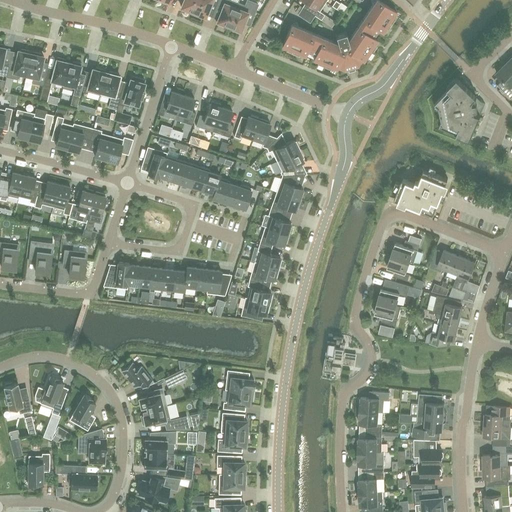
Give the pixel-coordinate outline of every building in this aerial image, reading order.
[(197,0),(183,0),(181,7),(184,8),(184,10),(189,13),(192,11),(193,11),(197,0)] [(218,0),(197,0),(193,11),(194,12),(195,15),(200,17),(202,15),(205,16),(211,3),(216,5),(218,0)] [(224,24),(228,26),(238,3),(230,0),(218,0),(216,5),(215,5),(222,8),(217,21),(218,22),(217,24),(223,26),(224,24)] [(238,3),(228,26),(233,27),(232,30),(238,32),(239,30),(240,31),(248,12),(253,15),(258,4),(247,0),(246,0),(245,5),(238,3)] [(353,67),(354,70),(355,70),(354,67),(358,66),(362,60),(363,60),(366,56),(369,58),(377,46),(375,44),(377,40),(373,37),(379,29),(383,32),(385,28),(388,30),(396,17),(394,16),(396,12),(379,0),(375,0),(348,41),(346,32),(336,35),(338,43),(291,23),(282,46),(286,48),(285,50),(299,56),(300,53),(305,55),(307,51),(315,55),(314,59),(318,61),(317,64),(331,69),(332,67),(336,68),(337,67),(344,70),(353,67)] [(325,2),(322,0),(303,0),(314,7),(310,12),(312,13),(321,19),(325,14),(319,11),(325,2)] [(339,2),(335,0),(332,5),(336,8),(342,12),(346,6),(340,1),(339,2)] [(312,13),(310,12),(303,7),(298,14),(307,20),(312,13)] [(0,74),(6,75),(8,65),(9,61),(3,59),(6,47),(3,47),(4,45),(0,43),(0,74)] [(18,75),(25,76),(31,51),(21,49),(21,51),(18,50),(14,66),(8,65),(6,75),(6,77),(17,79),(18,75)] [(31,51),(25,76),(33,78),(32,82),(43,85),(46,73),(40,72),(43,56),(41,55),(41,53),(31,51)] [(63,83),(69,62),(65,61),(66,59),(57,57),(51,80),(63,83)] [(72,63),(69,62),(63,83),(62,87),(74,90),(73,93),(80,94),(82,89),(84,81),(84,80),(86,70),(80,69),(81,63),(73,61),(72,63)] [(511,70),(505,64),(503,67),(501,66),(496,71),(497,72),(497,73),(505,81),(500,87),(511,97),(511,96),(511,70)] [(82,89),(100,94),(106,72),(104,71),(104,69),(95,67),(95,69),(93,68),(89,81),(84,80),(84,81),(82,89)] [(116,109),(118,103),(121,90),(116,88),(120,76),(117,75),(118,73),(109,71),(109,73),(106,72),(100,94),(111,97),(108,107),(116,109)] [(123,83),(121,90),(118,103),(123,105),(124,101),(138,105),(140,97),(141,98),(144,90),(143,90),(145,83),(144,82),(145,79),(132,76),(132,79),(130,78),(129,84),(123,83)] [(435,102),(437,103),(438,102),(441,105),(442,111),(440,112),(441,114),(442,113),(444,120),(442,123),(441,122),(440,124),(457,132),(457,133),(458,134),(459,132),(471,137),(485,104),(459,78),(450,87),(449,86),(447,87),(449,88),(435,102)] [(43,86),(39,100),(47,102),(50,88),(43,86)] [(182,95),(171,91),(167,104),(161,102),(158,114),(175,119),(182,95)] [(194,98),(182,95),(175,119),(192,125),(195,113),(190,111),(194,98)] [(208,123),(214,125),(221,107),(220,106),(221,104),(212,101),(211,103),(209,103),(205,116),(199,114),(196,126),(206,129),(208,123)] [(0,132),(3,119),(9,120),(12,108),(5,107),(5,109),(0,108),(0,132)] [(232,111),(221,107),(214,125),(212,131),(229,137),(233,125),(228,124),(232,111)] [(17,136),(28,138),(34,115),(34,113),(17,109),(14,120),(20,122),(17,136)] [(115,111),(115,113),(113,119),(129,123),(131,116),(115,111)] [(45,118),(34,115),(28,138),(40,141),(43,127),(50,128),(53,115),(46,113),(45,118)] [(252,140),(259,118),(251,115),(251,117),(248,116),(244,126),(238,124),(234,136),(240,138),(241,136),(252,140)] [(56,145),(67,148),(73,125),(62,122),(63,117),(57,116),(54,129),(59,131),(56,145)] [(267,148),(276,137),(266,134),(270,124),(267,123),(268,121),(259,118),(252,140),(263,144),(262,146),(267,148)] [(90,139),(93,128),(73,122),(73,125),(67,148),(78,151),(82,137),(90,139)] [(161,125),(158,134),(169,138),(171,130),(172,129),(161,125)] [(102,130),(93,128),(90,139),(98,142),(94,155),(106,159),(112,135),(101,132),(102,130)] [(183,133),(171,130),(169,138),(180,141),(183,133)] [(123,138),(112,135),(106,159),(117,162),(121,148),(129,151),(133,139),(123,136),(123,138)] [(278,135),(276,137),(267,148),(269,151),(271,150),(276,161),(299,150),(295,142),(294,142),(293,140),(283,144),(279,135),(278,135)] [(170,142),(159,138),(157,144),(168,148),(170,142)] [(222,143),(218,153),(225,155),(228,145),(222,143)] [(144,158),(152,160),(148,173),(159,177),(160,175),(166,156),(166,155),(167,152),(147,146),(144,158)] [(280,172),(282,175),(296,174),(292,166),(303,161),(301,158),(303,158),(299,150),(276,161),(281,171),(280,172)] [(215,155),(203,151),(202,155),(213,159),(215,155)] [(246,155),(237,152),(235,158),(244,161),(246,155)] [(160,175),(170,179),(177,159),(166,155),(166,156),(160,175)] [(188,162),(177,159),(170,179),(181,182),(188,162)] [(255,161),(250,167),(255,172),(259,170),(255,161)] [(181,182),(192,186),(198,166),(188,162),(181,182)] [(209,171),(210,169),(198,166),(192,186),(203,189),(209,171)] [(402,178),(394,198),(434,214),(448,178),(424,169),(419,181),(416,180),(415,183),(402,178)] [(274,170),(269,184),(275,186),(280,173),(274,170)] [(220,175),(209,171),(203,189),(213,193),(214,193),(219,177),(220,175)] [(10,182),(4,181),(0,197),(0,196),(0,198),(6,200),(9,190),(19,193),(24,175),(12,172),(10,182)] [(296,174),(282,175),(276,191),(300,199),(303,191),(301,191),(302,188),(292,184),(296,174)] [(35,177),(24,175),(19,193),(18,195),(30,198),(29,201),(35,203),(37,194),(38,189),(33,188),(35,177)] [(229,183),(230,181),(219,177),(214,193),(213,193),(212,197),(223,201),(229,183)] [(47,181),(43,195),(37,194),(35,203),(34,206),(41,207),(42,203),(53,206),(59,184),(47,181)] [(240,186),(239,186),(229,183),(223,201),(234,204),(240,186)] [(59,184),(53,206),(64,209),(63,213),(69,214),(72,203),(66,201),(70,187),(59,184)] [(240,184),(239,186),(240,186),(234,204),(245,208),(252,188),(240,184)] [(85,188),(85,190),(82,190),(78,204),(72,203),(69,214),(75,216),(77,210),(88,213),(94,193),(93,193),(93,190),(85,188)] [(102,214),(100,213),(105,196),(103,195),(104,193),(96,191),(95,193),(94,193),(88,213),(87,218),(100,222),(102,214)] [(300,199),(276,191),(270,209),(282,212),(284,206),(294,210),(295,207),(297,208),(300,199)] [(282,212),(270,209),(268,215),(272,217),(269,227),(269,228),(288,234),(291,225),(289,225),(290,222),(280,218),(282,212)] [(269,228),(269,227),(265,226),(259,244),(271,247),(273,241),(283,244),(284,241),(285,242),(288,234),(269,228)] [(94,239),(96,232),(84,228),(83,235),(94,239)] [(408,240),(420,244),(422,238),(410,235),(408,240)] [(408,240),(407,246),(395,242),(391,255),(410,261),(409,261),(414,262),(420,244),(408,240)] [(18,244),(0,241),(0,253),(2,254),(1,267),(15,268),(17,250),(18,250),(18,244)] [(271,247),(259,244),(257,250),(259,251),(256,262),(278,268),(280,259),(279,259),(279,256),(269,253),(271,247)] [(51,254),(52,254),(52,248),(31,246),(29,257),(36,258),(35,271),(49,273),(51,254)] [(70,262),(69,275),(83,277),(85,258),(86,252),(65,250),(63,262),(70,262)] [(448,269),(454,254),(444,250),(439,262),(433,260),(431,267),(439,270),(440,269),(442,269),(443,267),(448,269)] [(464,258),(454,254),(448,269),(458,273),(464,258)] [(406,273),(409,261),(410,261),(391,255),(387,267),(398,271),(396,276),(408,280),(410,274),(406,273)] [(475,262),(464,258),(458,273),(449,295),(463,298),(466,291),(462,289),(465,281),(467,282),(475,262)] [(256,262),(254,261),(249,279),(261,282),(263,276),(273,279),(274,276),(276,276),(278,268),(256,262)] [(127,285),(128,283),(127,283),(130,264),(130,263),(118,262),(116,274),(107,273),(103,285),(127,288),(127,285)] [(127,283),(128,283),(139,284),(141,266),(130,264),(127,283)] [(152,267),(141,266),(139,284),(150,285),(152,267)] [(195,289),(196,286),(198,268),(186,266),(186,271),(185,285),(185,287),(195,289)] [(155,286),(161,287),(164,268),(152,267),(150,285),(149,290),(154,291),(155,286)] [(172,291),(175,270),(164,268),(161,287),(160,289),(172,291)] [(195,289),(206,290),(207,290),(209,269),(198,268),(196,286),(195,289)] [(221,271),(209,269),(207,290),(206,290),(206,292),(225,295),(229,283),(220,281),(221,271)] [(185,287),(185,285),(186,271),(175,270),(172,291),(184,292),(185,287)] [(261,282),(249,279),(247,286),(250,286),(247,297),(247,298),(269,303),(271,294),(270,294),(270,291),(260,289),(261,282)] [(439,292),(442,285),(435,283),(432,290),(439,292)] [(397,305),(400,293),(404,294),(405,288),(394,285),(392,291),(381,288),(378,301),(397,305)] [(446,294),(449,288),(442,285),(439,292),(446,294)] [(229,305),(233,306),(235,300),(236,295),(228,293),(224,305),(229,306),(229,305)] [(433,311),(437,312),(460,317),(462,306),(455,305),(457,300),(445,297),(437,295),(433,311)] [(247,298),(247,297),(245,297),(240,315),(253,318),(255,311),(265,314),(266,311),(267,311),(269,303),(247,298)] [(216,304),(212,314),(220,315),(225,302),(220,300),(218,304),(216,304)] [(401,306),(397,305),(378,301),(374,313),(386,316),(385,322),(396,325),(401,306)] [(442,318),(441,324),(457,328),(460,317),(437,312),(436,317),(442,318)] [(438,323),(436,332),(433,331),(427,334),(425,342),(447,344),(448,338),(454,339),(457,328),(441,324),(438,323)] [(392,336),(394,328),(384,326),(382,333),(392,336)] [(328,340),(325,355),(343,357),(346,342),(343,342),(344,337),(334,336),(333,340),(328,340)] [(346,362),(357,361),(356,349),(345,349),(346,362)] [(341,373),(343,357),(325,355),(323,370),(329,371),(328,376),(337,377),(338,372),(341,373)] [(137,368),(132,361),(131,362),(129,361),(124,364),(126,366),(121,370),(134,386),(139,383),(143,387),(152,380),(141,365),(137,368)] [(168,386),(186,377),(182,368),(164,377),(168,386)] [(226,389),(228,389),(253,392),(254,379),(240,377),(241,371),(228,369),(226,389)] [(58,414),(64,398),(58,395),(63,381),(58,379),(59,377),(51,374),(45,389),(38,386),(35,394),(35,400),(53,407),(51,412),(58,414)] [(6,404),(8,403),(9,409),(18,407),(20,413),(32,410),(28,396),(21,398),(17,382),(12,384),(11,382),(5,383),(5,385),(4,385),(6,396),(4,397),(6,404)] [(142,406),(143,410),(166,405),(162,387),(155,389),(155,390),(149,391),(150,395),(139,398),(141,406),(142,406)] [(252,400),(253,392),(228,389),(226,402),(224,401),(223,408),(236,409),(237,403),(249,404),(249,400),(252,400)] [(390,392),(372,390),(372,397),(361,397),(360,410),(379,411),(383,412),(384,399),(389,399),(390,392)] [(94,419),(88,415),(95,402),(90,400),(92,397),(84,393),(69,419),(87,429),(94,419)] [(418,407),(426,408),(426,415),(446,416),(447,412),(444,410),(444,403),(433,402),(434,394),(419,393),(418,407)] [(177,400),(167,403),(171,416),(180,413),(177,400)] [(144,414),(141,415),(143,424),(156,421),(157,424),(165,422),(167,428),(189,427),(186,416),(169,420),(166,405),(143,410),(144,414)] [(485,413),(485,424),(503,425),(504,419),(510,419),(511,406),(495,405),(495,413),(485,413)] [(378,424),(379,411),(360,410),(359,422),(370,423),(369,431),(382,431),(383,424),(378,424)] [(193,429),(198,429),(200,412),(190,414),(193,429)] [(247,420),(235,419),(236,413),(223,412),(221,432),(224,432),(224,431),(249,433),(249,425),(247,425),(247,420)] [(436,437),(437,429),(442,430),(443,423),(446,421),(446,416),(426,415),(417,414),(417,421),(414,421),(413,435),(436,437)] [(31,416),(25,417),(29,435),(36,433),(31,416)] [(503,425),(485,424),(484,435),(493,436),(493,445),(503,445),(508,445),(509,439),(511,440),(511,426),(503,425)] [(17,428),(8,430),(10,437),(19,435),(17,428)] [(104,460),(104,449),(105,449),(105,438),(97,438),(97,435),(99,435),(97,428),(83,433),(83,445),(85,445),(85,451),(89,451),(89,460),(104,460)] [(143,440),(143,447),(144,447),(144,449),(146,449),(146,452),(166,453),(166,443),(175,443),(176,430),(160,431),(160,439),(145,438),(145,441),(143,440)] [(248,441),(249,433),(224,431),(224,432),(223,439),(218,438),(218,450),(233,451),(233,445),(245,446),(246,441),(248,441)] [(382,431),(369,431),(369,438),(358,438),(358,451),(377,451),(377,452),(382,452),(382,431)] [(10,440),(12,449),(21,447),(18,438),(10,440)] [(423,456),(423,463),(442,463),(442,457),(443,456),(443,453),(442,451),(442,449),(425,449),(425,439),(414,439),(414,456),(423,456)] [(511,445),(508,445),(503,445),(503,454),(483,454),(483,465),(507,465),(507,453),(511,452),(511,445)] [(377,458),(377,452),(377,451),(358,451),(358,464),(369,464),(369,471),(384,471),(384,458),(377,458)] [(142,457),(142,464),(144,464),(143,467),(144,467),(144,466),(148,466),(148,473),(161,475),(167,476),(168,468),(165,467),(166,453),(146,452),(146,455),(144,455),(144,457),(142,457)] [(29,485),(37,485),(37,482),(43,482),(43,468),(50,468),(50,453),(42,453),(42,455),(29,455),(29,468),(27,468),(27,474),(29,474),(29,485)] [(247,466),(244,466),(244,461),(232,461),(233,455),(217,454),(217,466),(222,467),(222,473),(222,474),(247,474),(247,466)] [(442,463),(423,463),(417,463),(417,470),(412,470),(412,488),(424,487),(435,487),(435,477),(440,477),(440,475),(441,473),(441,470),(440,468),(440,463),(442,463)] [(97,474),(87,474),(87,465),(62,464),(61,473),(71,473),(71,476),(69,476),(69,485),(71,485),(71,488),(96,489),(97,489),(97,474)] [(511,465),(507,465),(483,465),(484,477),(493,477),(493,486),(509,485),(509,478),(511,478),(511,465)] [(168,468),(167,476),(181,478),(183,478),(184,470),(168,468)] [(358,479),(359,492),(378,491),(377,479),(384,478),(384,471),(369,471),(369,479),(358,479)] [(139,481),(137,491),(139,492),(138,494),(145,496),(145,497),(162,501),(166,502),(170,488),(178,490),(179,483),(181,478),(167,476),(161,475),(148,473),(146,480),(142,479),(142,482),(139,481)] [(246,482),(247,474),(222,474),(222,473),(219,473),(219,493),(232,493),(232,487),(244,487),(244,482),(246,482)] [(510,504),(509,485),(493,486),(494,495),(485,495),(486,507),(510,504)] [(416,511),(417,511),(423,511),(446,509),(446,502),(443,502),(443,497),(429,498),(428,489),(414,491),(416,511)] [(382,491),(378,491),(359,492),(359,505),(370,505),(370,511),(383,511),(382,491)] [(219,507),(219,511),(246,511),(246,508),(244,508),(244,503),(232,503),(232,497),(215,497),(215,507),(219,507)] [(134,503),(130,511),(154,511),(134,503)]
